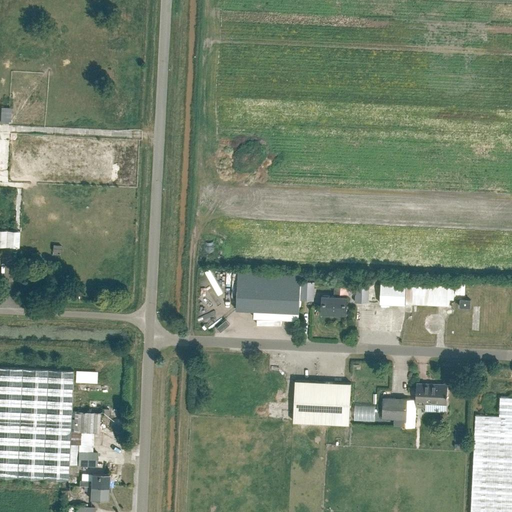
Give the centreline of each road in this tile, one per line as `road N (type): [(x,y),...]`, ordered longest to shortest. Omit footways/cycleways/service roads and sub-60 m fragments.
road 1 (unclassified): [(511,356),(149,339)]
road 2 (unclassified): [(149,318),(166,0)]
road 3 (unclassified): [(141,511),(149,339)]
road 4 (unclassified): [(149,318),(0,311)]
